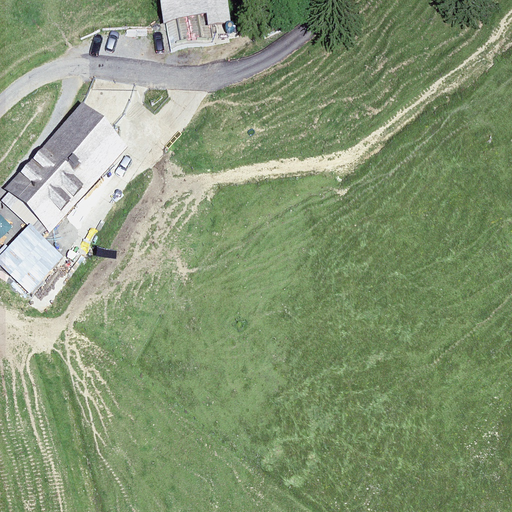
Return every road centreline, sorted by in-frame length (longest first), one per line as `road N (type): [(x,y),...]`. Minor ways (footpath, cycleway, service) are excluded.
road 1 (track): [(511,21),(471,72),(339,160),(152,193)]
road 2 (unclassified): [(339,0),(302,38),(249,65),(203,78),(62,68),(0,104)]
road 3 (track): [(188,78),(152,148),(160,170),(152,193),(42,341)]
road 4 (track): [(0,191),(93,67),(65,0)]
road 5 (track): [(93,511),(42,341),(0,321)]
